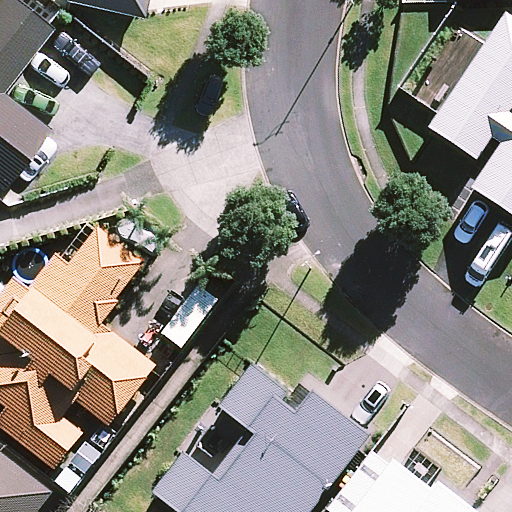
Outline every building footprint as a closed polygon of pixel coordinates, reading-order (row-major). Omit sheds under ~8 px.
[(0,0),(0,192),(0,193),(48,133),(0,94),(0,90),(49,29),(13,0),(0,0)] [(64,0),(64,2),(142,17),(145,0),(64,0)] [(146,266),(98,232),(71,269),(53,256),(30,288),(18,278),(0,302),(0,355),(2,357),(0,359),(0,402),(9,410),(0,422),(0,428),(58,471),(84,436),(62,420),(76,401),(113,428),(156,369),(100,328),(146,266)] [(316,511),(373,440),(315,396),(298,417),(286,408),(293,399),(254,369),(221,412),(250,434),(214,480),(185,456),(154,497),(173,511),(316,511)] [(0,511),(50,511),(59,501),(0,454),(0,511)] [(467,511),(400,460),(359,511),(467,511)]
